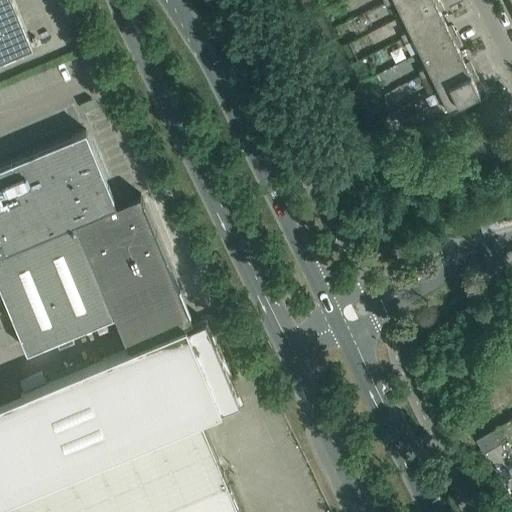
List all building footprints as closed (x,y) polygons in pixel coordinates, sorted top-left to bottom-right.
[(11,0),(0,0),(0,62),(32,49),(11,0)] [(395,0),(402,14),(430,0),(384,0),(386,4),(393,0),(395,0)] [(442,2),(441,0),(430,0),(402,14),(409,28),(400,32),(403,37),(444,16),(438,4),(442,2)] [(420,50),(457,32),(454,26),(449,27),(444,16),(403,37),(404,40),(413,36),(420,50)] [(428,65),(419,69),(421,73),(462,53),(456,41),(460,38),(457,32),(420,50),(428,65)] [(438,87),(475,69),(472,62),(467,65),(462,53),(421,73),(422,77),(431,72),(438,86),(438,87)] [(478,75),(475,69),(438,87),(438,86),(434,88),(443,107),(480,90),(474,77),(478,75)] [(407,126),(422,119),(418,111),(403,119),(407,126)] [(86,128),(0,164),(0,283),(27,349),(115,312),(128,344),(192,318),(141,193),(117,202),(86,128)] [(241,511),(201,417),(240,400),(206,318),(187,326),(186,323),(0,400),(0,502),(4,511),(241,511)] [(507,435),(501,424),(495,427),(503,440),(502,438),(507,435)] [(503,440),(495,427),(489,430),(476,438),(484,452),(503,440)]
